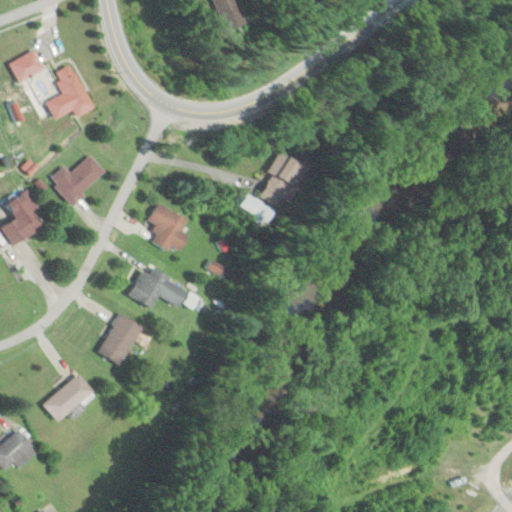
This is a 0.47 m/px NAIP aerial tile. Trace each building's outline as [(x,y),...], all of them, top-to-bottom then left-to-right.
[(244,0),(217,0),(232,34),(255,23),(244,0)] [(7,63),(17,83),(43,70),(33,50),(7,63)] [(91,104),(70,65),(53,74),(62,92),(44,102),(55,123),(91,104)] [(265,174),(297,188),(306,167),(274,153),(265,174)] [(63,165),(48,179),(71,204),(105,173),(89,155),(69,173),(63,165)] [(14,218),(0,227),(11,245),(45,225),(25,192),(5,203),(14,218)] [(188,221),(157,203),(147,221),(158,227),(152,238),(178,254),(190,234),(182,229),(188,221)] [(150,307),(157,296),(178,307),(188,288),(146,265),(129,296),(150,307)] [(95,351),(118,365),(141,326),(118,312),(95,351)] [(40,403),(54,421),(92,391),(77,373),(40,403)] [(0,468),(2,471),(10,464),(15,469),(35,451),(14,429),(0,441),(0,468)]
